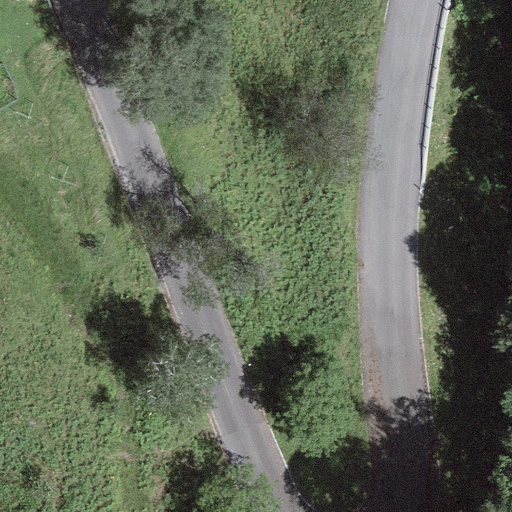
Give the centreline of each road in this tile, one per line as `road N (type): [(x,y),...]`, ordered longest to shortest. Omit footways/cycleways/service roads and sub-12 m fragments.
road 1 (tertiary): [(73,0),(279,511)]
road 2 (tertiary): [(395,511),(402,478),(379,306),(380,237),(394,88),(412,0)]
